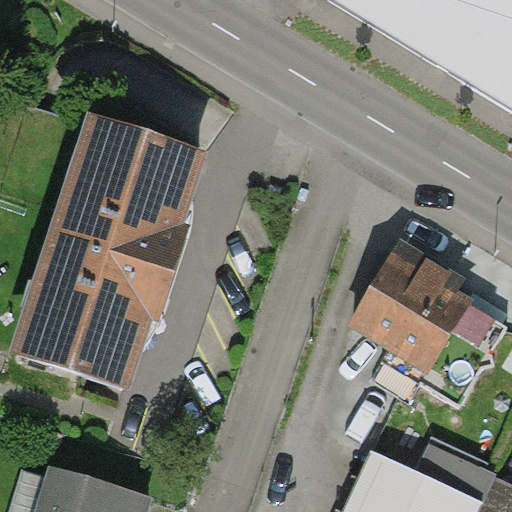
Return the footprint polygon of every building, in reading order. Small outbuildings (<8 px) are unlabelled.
[(511,113),(511,0),(328,0),(328,2),(511,113)] [(220,171),(95,132),(25,353),(150,392),(220,171)] [(489,308),(398,255),(358,325),(449,377),(489,308)] [(498,511),(382,458),(356,511),(498,511)] [(159,511),(161,507),(55,473),(42,511),(159,511)]
